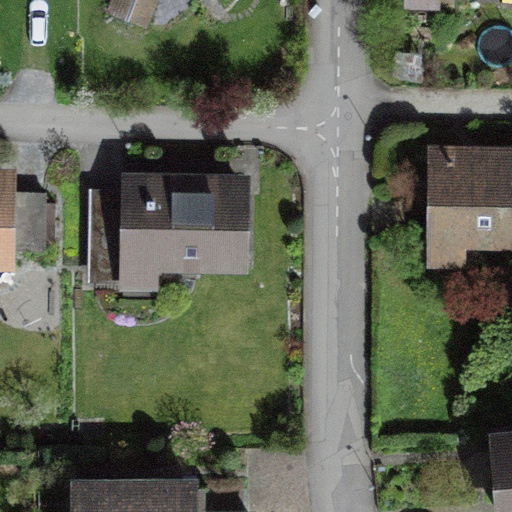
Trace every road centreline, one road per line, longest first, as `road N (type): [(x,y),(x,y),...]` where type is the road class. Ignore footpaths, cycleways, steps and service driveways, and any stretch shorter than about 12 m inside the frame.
road 1 (residential): [(346,511),(342,125)]
road 2 (residential): [(0,120),(342,125)]
road 3 (residential): [(342,125),(343,0)]
